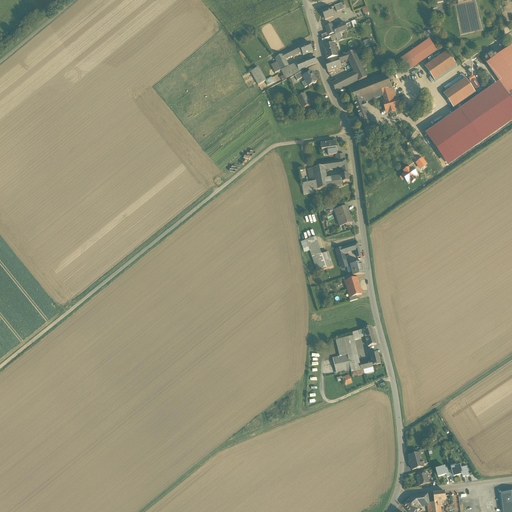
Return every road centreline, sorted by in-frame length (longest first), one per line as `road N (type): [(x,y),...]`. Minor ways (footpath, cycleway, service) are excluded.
road 1 (residential): [(305,0),(349,135),(372,298),(393,377),(402,458),(395,499)]
road 2 (track): [(0,367),(274,144),(349,135)]
road 3 (track): [(393,377),(219,449),(141,511)]
road 4 (track): [(400,433),(511,357)]
